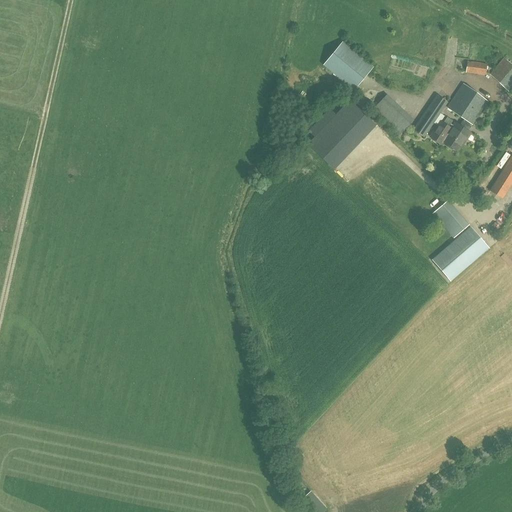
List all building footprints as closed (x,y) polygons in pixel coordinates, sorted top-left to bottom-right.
[(355,90),(374,67),(343,41),(324,65),(355,90)] [(509,92),(511,88),(511,64),(504,57),(490,74),(509,92)] [(486,76),(488,64),(468,61),(466,73),(486,76)] [(464,119),(471,123),(472,124),(488,101),(464,84),(448,108),(464,119)] [(401,133),(414,120),(387,95),(375,108),(401,133)] [(448,103),(438,96),(415,130),(424,137),(448,103)] [(456,123),(454,126),(451,124),(453,121),(447,117),(443,123),(441,122),(431,138),(434,140),(435,141),(437,143),(439,143),(442,145),(444,142),(447,145),(448,147),(452,150),(454,149),(458,151),(462,145),(463,146),(472,132),(469,130),(472,126),(470,125),(471,123),(464,119),(460,126),(456,123)] [(511,184),(511,154),(496,179),(510,188),(511,184)] [(447,201),(434,213),(455,237),(469,225),(453,207),(453,208),(447,201)] [(489,248),(471,228),(433,260),(451,281),(489,248)] [(492,242),(503,254),(506,250),(495,239),(492,242)]
